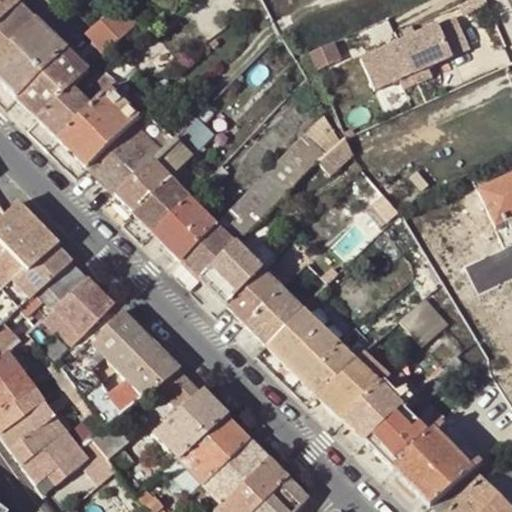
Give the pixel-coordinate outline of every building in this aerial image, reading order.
[(0,0),(0,22),(17,5),(17,4),(23,0),(0,0)] [(17,5),(0,22),(0,56),(35,22),(17,5)] [(103,60),(140,24),(123,8),(104,22),(85,38),(103,60)] [(456,20),(400,46),(419,85),(433,79),(429,69),(470,50),(456,20)] [(35,22),(0,56),(0,85),(16,102),(26,91),(65,52),(35,22)] [(419,85),(400,46),(361,64),(376,94),(400,83),(404,92),(419,85)] [(16,102),(37,122),(70,90),(71,91),(89,74),(67,52),(65,52),(26,91),(16,102)] [(129,67),(136,61),(131,56),(125,61),(129,67)] [(118,74),(112,68),(106,74),(107,76),(106,77),(113,84),(114,83),(117,79),(115,77),(118,74)] [(81,101),(89,110),(108,91),(113,86),(115,85),(113,84),(106,77),(81,101)] [(108,91),(113,95),(118,90),(113,86),(108,91)] [(37,122),(57,142),(89,110),(81,101),(71,91),(70,90),(37,122)] [(113,95),(137,120),(144,115),(118,90),(113,95)] [(57,142),(86,170),(137,120),(113,95),(108,91),(89,110),(57,142)] [(222,105),(217,99),(208,108),(214,114),(222,105)] [(156,127),(173,143),(174,143),(193,123),(177,106),(156,127)] [(331,151),(344,137),(331,107),(217,228),(236,247),(267,214),(321,161),(326,156),(331,151)] [(214,114),(208,108),(195,121),(193,123),(174,143),(183,151),(191,159),(212,139),(201,127),(214,114)] [(86,170),(114,199),(151,164),(173,143),(156,127),(144,115),(137,120),(86,170)] [(345,140),(344,137),(331,151),(326,156),(321,161),(333,173),(353,154),(345,140)] [(173,143),(151,164),(160,174),(179,154),(183,151),(174,143),(173,143)] [(179,154),(160,174),(168,182),(178,172),(187,163),(179,154)] [(132,217),(152,236),(189,201),(183,196),(170,183),(169,182),(168,182),(160,174),(151,164),(114,199),(132,217)] [(228,173),(222,167),(212,178),(206,184),(200,190),(206,195),(228,173)] [(170,183),(183,196),(193,187),(178,172),(168,182),(169,182),(170,183)] [(351,182),(356,176),(353,172),(347,177),(351,182)] [(206,184),(212,178),(206,173),(201,178),(206,184)] [(183,196),(189,201),(200,190),(206,184),(201,178),(193,187),(183,196)] [(495,231),(507,225),(511,222),(511,178),(478,194),(495,231)] [(152,236),(180,263),(216,227),(189,201),(152,236)] [(13,207),(4,215),(5,217),(0,220),(0,248),(4,252),(18,268),(25,275),(54,248),(13,207)] [(236,247),(217,228),(216,227),(180,263),(199,282),(200,283),(236,247)] [(404,250),(383,230),(372,241),(393,262),(404,250)] [(494,235),(483,241),(487,248),(498,243),(494,235)] [(200,283),(226,309),(261,272),(250,260),(236,247),(200,283)] [(0,326),(7,319),(17,310),(32,296),(39,288),(68,263),(54,248),(25,275),(18,268),(0,285),(0,326)] [(250,260),(261,272),(272,261),(260,250),(250,260)] [(0,285),(18,268),(4,252),(0,255),(0,285)] [(69,263),(68,263),(39,288),(57,306),(85,280),(69,263)] [(169,274),(188,293),(199,282),(180,263),(169,274)] [(327,286),(338,275),(331,268),(319,278),(327,286)] [(226,309),(246,328),(282,292),(281,290),(277,286),(261,272),(226,309)] [(295,304),(302,311),(318,295),(327,286),(319,278),(317,276),(296,297),(299,300),(295,304)] [(112,306),(85,280),(57,306),(52,310),(78,336),(80,339),(112,306)] [(277,286),(281,290),(285,286),(281,282),(277,286)] [(281,290),(282,292),(286,295),(290,291),(285,286),(281,290)] [(246,328),(265,347),(302,311),(295,304),(286,295),(282,292),(246,328)] [(318,295),(302,311),(307,316),(323,300),(318,295)] [(7,319),(0,326),(6,333),(39,302),(32,296),(17,310),(7,319)] [(78,336),(52,310),(47,315),(59,329),(58,330),(72,343),(78,336)] [(315,396),(316,397),(354,363),(307,316),(302,311),(265,347),(315,396)] [(144,339),(119,313),(91,342),(92,344),(88,347),(90,348),(102,361),(113,372),(129,357),(127,356),(144,339)] [(0,358),(3,356),(15,345),(17,343),(6,333),(0,326),(0,358)] [(457,342),(447,326),(436,336),(448,350),(457,342)] [(25,336),(17,343),(15,345),(23,354),(32,344),(25,336)] [(176,371),(144,339),(127,356),(129,357),(113,372),(125,384),(141,399),(157,386),(176,371)] [(23,354),(15,345),(3,356),(14,370),(17,373),(30,363),(23,354)] [(90,348),(88,347),(73,358),(75,360),(59,371),(70,385),(81,399),(99,385),(90,373),(98,365),(102,361),(90,348)] [(66,351),(49,364),(57,374),(59,371),(75,360),(73,358),(66,351)] [(3,356),(0,358),(0,381),(14,370),(3,356)] [(355,363),(379,387),(386,380),(363,357),(355,363)] [(460,358),(420,394),(427,402),(429,404),(468,368),(460,358)] [(316,397),(341,422),(380,387),(379,387),(355,363),(354,363),(316,397)] [(90,373),(99,385),(108,377),(98,365),(90,373)] [(0,411),(31,390),(25,384),(17,373),(14,370),(0,381),(0,411)] [(59,371),(57,374),(51,377),(63,391),(70,385),(59,371)] [(198,393),(176,371),(157,386),(180,409),(198,393)] [(25,384),(31,390),(46,379),(42,374),(25,384)] [(510,402),(511,401),(511,377),(499,384),(510,402)] [(380,387),(394,401),(401,394),(387,381),(380,387)] [(141,399),(125,384),(109,398),(90,413),(93,416),(104,429),(141,399)] [(510,402),(499,384),(488,388),(500,408),(510,402)] [(109,398),(99,385),(81,399),(90,413),(109,398)] [(341,422),(364,445),(403,409),(394,401),(380,387),(341,422)] [(31,390),(0,411),(0,433),(41,405),(31,391),(31,390)] [(394,401),(403,409),(408,404),(417,396),(412,391),(408,395),(404,392),(401,394),(394,401)] [(223,418),(198,393),(180,409),(150,436),(150,437),(175,462),(223,418)] [(420,394),(417,396),(408,404),(415,411),(416,412),(427,402),(420,394)] [(403,409),(410,416),(415,411),(408,404),(403,409)] [(41,405),(0,433),(0,440),(7,451),(52,420),(41,405)] [(364,445),(391,471),(429,435),(410,416),(403,409),(364,445)] [(452,419),(448,414),(442,419),(444,421),(446,424),(452,419)] [(98,433),(104,429),(93,416),(66,438),(76,451),(88,441),(98,433)] [(247,442),(223,418),(175,462),(200,488),(247,442)] [(52,420),(7,451),(19,467),(61,433),(52,420)] [(391,471),(428,508),(430,506),(480,466),(479,466),(471,472),(470,471),(435,437),(442,429),(444,429),(439,425),(429,435),(391,471)] [(471,472),(479,466),(442,429),(435,437),(470,471),(471,472)] [(76,451),(66,438),(61,433),(19,467),(34,487),(35,488),(44,481),(51,491),(81,467),(97,488),(114,473),(112,470),(88,441),(76,451)] [(122,462),(98,433),(88,441),(112,470),(122,462)] [(220,507),(265,462),(247,442),(200,488),(220,507)] [(112,470),(114,473),(136,499),(137,498),(148,486),(125,459),(122,462),(112,470)] [(480,466),(430,506),(436,511),(449,511),(481,479),(483,481),(497,467),(488,459),(480,466)] [(251,511),(284,480),(265,462),(220,507),(214,511),(251,511)] [(157,479),(165,472),(156,463),(148,469),(157,479)] [(483,481),(511,509),(511,472),(502,463),(497,467),(483,481)] [(481,479),(449,511),(511,511),(511,509),(483,481),(481,479)] [(251,511),(295,511),(306,501),(284,480),(251,511)] [(33,489),(41,499),(51,491),(44,481),(35,488),(34,487),(33,489)] [(163,511),(145,491),(137,498),(148,511),(163,511)]
